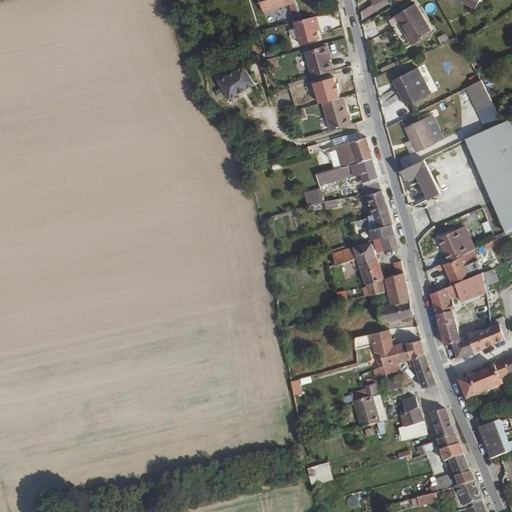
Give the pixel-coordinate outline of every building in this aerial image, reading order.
[(258,0),(262,10),(294,0),(258,0)] [(372,2),(355,13),(356,19),(375,8),(372,2)] [(429,32),(413,3),(387,17),(403,46),(429,32)] [(300,17),(292,19),(299,42),(318,35),(316,27),(314,22),(316,21),(314,12),(300,17)] [(439,43),(447,40),(445,33),(436,36),(439,43)] [(299,51),(306,76),(326,70),(319,45),(299,51)] [(487,52),(476,58),(480,66),(491,60),(487,52)] [(238,89),(243,86),(252,80),(240,62),(216,78),(228,96),(238,89)] [(421,98),(409,72),(393,80),(405,106),(421,98)] [(231,102),(233,109),(242,107),(239,99),(231,102)] [(503,117),(492,100),(477,107),(486,126),(503,117)] [(322,109),(328,129),(349,123),(342,103),(322,109)] [(511,114),(505,118),(469,135),(507,233),(511,230),(511,114)] [(421,117),(403,126),(414,150),(432,142),(421,117)] [(336,146),(337,149),(343,165),(356,161),(371,157),(365,137),(336,146)] [(377,176),(371,157),(356,161),(359,170),(362,180),(377,176)] [(422,157),(398,169),(403,178),(414,172),(426,197),(439,191),(422,157)] [(356,161),(343,165),(322,171),(325,180),(359,170),(356,161)] [(316,173),(318,182),(325,180),(322,171),(316,173)] [(362,180),(365,188),(366,191),(381,188),(377,176),(362,180)] [(319,187),(302,191),(305,204),(322,201),(319,187)] [(387,210),(382,191),(367,194),(373,213),(387,210)] [(425,207),(411,212),(419,231),(432,226),(425,207)] [(377,251),(398,246),(387,210),(373,213),(368,217),(356,219),(357,223),(363,222),(363,223),(369,222),(370,228),(369,228),(372,240),(374,239),(377,251)] [(439,237),(449,260),(444,262),(433,268),(435,272),(445,267),(452,281),(468,274),(465,266),(477,259),(473,249),(475,247),(464,225),(439,237)] [(490,247),(488,242),(477,246),(480,252),(490,247)] [(377,258),(372,245),(369,243),(356,247),(358,258),(355,260),(356,262),(359,262),(360,264),(377,258)] [(358,258),(356,247),(334,253),(335,259),(336,264),(355,260),(358,258)] [(383,278),(377,258),(360,264),(365,284),(383,278)] [(404,272),(401,259),(394,260),(398,273),(404,272)] [(492,268),(484,272),(486,286),(498,281),(492,268)] [(404,272),(398,273),(386,277),(389,290),(392,303),(411,299),(404,272)] [(484,272),(432,293),(431,293),(438,317),(453,314),(451,305),(453,305),(451,299),(459,297),(461,301),(487,292),(486,286),(484,272)] [(368,294),(385,291),(383,278),(365,284),(367,290),(368,294)] [(337,292),(339,300),(348,299),(346,291),(337,292)] [(414,314),(411,299),(392,303),(379,306),(382,322),(414,314)] [(483,330),(489,327),(491,326),(491,320),(489,309),(481,310),(483,330)] [(453,314),(438,317),(446,344),(453,341),(460,339),(453,314)] [(491,326),(499,323),(501,323),(499,317),(491,320),(491,326)] [(489,327),(495,342),(505,338),(499,323),(491,326),(489,327)] [(479,331),(485,346),(495,342),(489,327),(483,330),(479,331)] [(392,347),(389,329),(382,330),(355,336),(356,346),(374,344),(377,352),(380,351),(384,365),(394,362),(400,360),(396,346),(392,347)] [(479,331),(470,334),(475,350),(485,346),(479,331)] [(460,339),(453,341),(458,356),(475,350),(470,334),(460,339)] [(425,353),(421,340),(405,343),(411,357),(412,357),(425,353)] [(405,343),(396,346),(400,360),(409,358),(411,357),(405,343)] [(426,358),(425,353),(412,357),(414,362),(424,387),(436,384),(426,358)] [(394,362),(384,365),(387,374),(397,371),(394,362)] [(505,376),(509,374),(504,362),(496,365),(501,378),(505,376)] [(475,375),(460,379),(468,398),(503,383),(503,381),(506,380),(505,376),(501,378),(496,365),(475,375)] [(300,384),(310,382),(309,376),(299,378),(300,384)] [(299,379),(290,380),(291,394),(300,394),(299,379)] [(401,385),(400,380),(387,384),(389,389),(401,385)] [(374,382),(364,385),(367,395),(371,394),(379,392),(378,387),(375,387),(374,382)] [(379,392),(371,394),(379,422),(386,420),(379,392)] [(367,395),(353,399),(361,427),(379,422),(371,394),(367,395)] [(449,419),(445,408),(431,411),(435,424),(449,419)] [(428,433),(423,420),(420,413),(407,417),(401,418),(404,426),(399,427),(403,440),(428,433)] [(455,433),(449,419),(435,424),(439,438),(455,433)] [(497,421),(482,427),(493,457),(496,456),(507,451),(497,421)] [(459,444),(455,433),(439,438),(437,438),(438,440),(441,449),(459,444)] [(434,448),(432,442),(422,445),(424,451),(434,448)] [(462,454),(459,444),(441,449),(445,459),(449,458),(462,454)] [(469,472),(462,454),(449,458),(451,463),(455,472),(456,476),(469,472)] [(306,467),(311,485),(332,479),(327,462),(306,467)] [(489,469),(492,477),(504,472),(501,464),(489,469)] [(473,480),(469,472),(456,476),(460,484),(473,480)] [(476,489),(473,480),(460,484),(456,485),(460,495),(458,497),(459,500),(462,500),(465,507),(482,502),(476,489)] [(443,499),(440,490),(431,493),(435,504),(444,501),(447,508),(451,507),(448,500),(443,499)] [(486,511),(482,502),(465,507),(465,508),(466,511),(486,511)]
